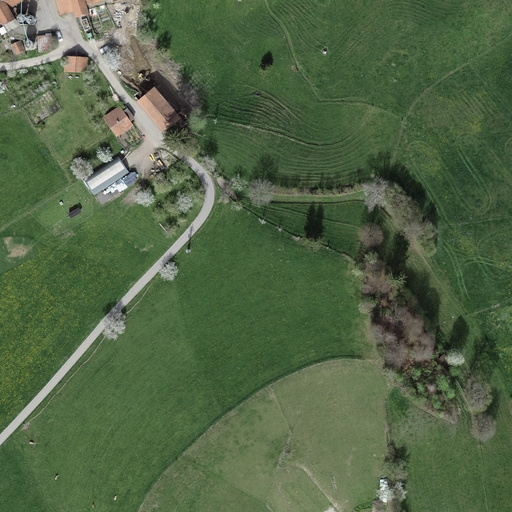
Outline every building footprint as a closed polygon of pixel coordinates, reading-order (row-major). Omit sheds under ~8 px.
[(0,0),(0,16),(3,21),(12,16),(6,4),(12,0),(0,0)] [(86,0),(111,0),(54,0),(57,9),(70,5),(78,27),(89,24),(81,2),(86,0)] [(37,52),(52,51),(50,35),(36,36),(37,52)] [(14,56),(23,51),(18,42),(10,46),(14,56)] [(63,58),(63,71),(84,72),(84,59),(63,58)] [(162,128),(176,116),(154,90),(140,102),(162,128)] [(120,108),(104,119),(116,136),(132,125),(120,108)] [(86,177),(94,192),(131,173),(123,158),(86,177)] [(119,184),(105,190),(109,201),(124,194),(119,184)] [(453,365),(443,355),(439,358),(449,369),(453,365)]
